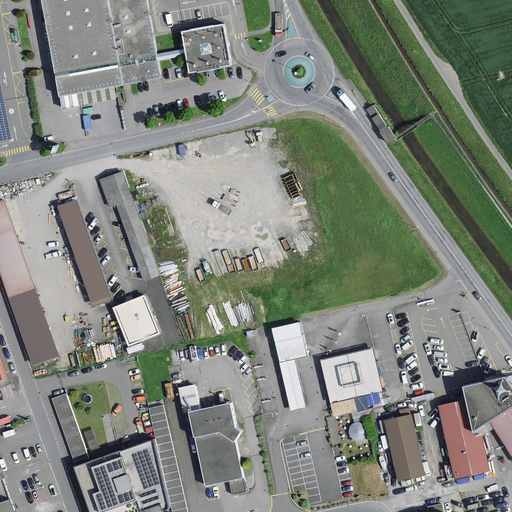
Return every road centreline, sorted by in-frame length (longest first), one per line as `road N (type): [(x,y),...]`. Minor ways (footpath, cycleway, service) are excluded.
road 1 (tertiary): [(362,125),(511,336)]
road 2 (unclassified): [(0,175),(239,118)]
road 3 (unclassified): [(73,511),(0,302)]
